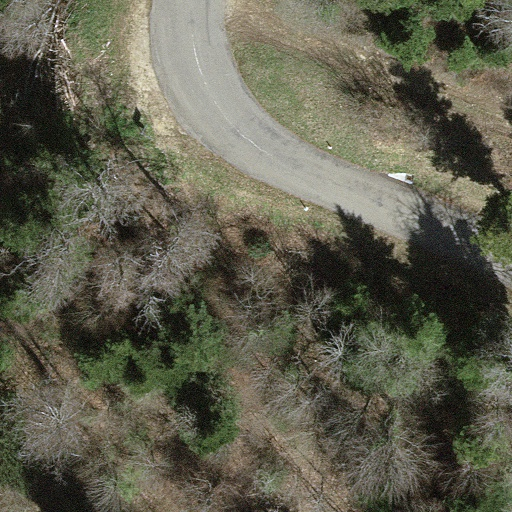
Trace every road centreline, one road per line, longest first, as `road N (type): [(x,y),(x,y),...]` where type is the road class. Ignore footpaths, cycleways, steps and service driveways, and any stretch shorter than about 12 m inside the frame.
road 1 (tertiary): [(511,283),(246,140),(201,87),(187,38),(188,0)]
road 2 (track): [(226,0),(290,42),(511,136)]
